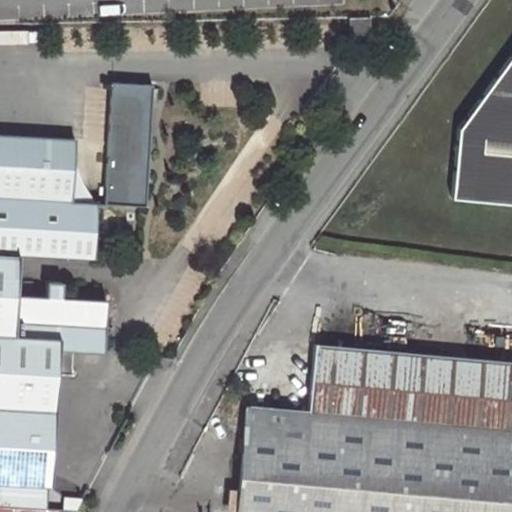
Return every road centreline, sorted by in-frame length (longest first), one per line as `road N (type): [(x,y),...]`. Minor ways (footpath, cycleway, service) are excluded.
road 1 (unclassified): [(452,0),(201,351),(116,511)]
road 2 (unknown): [(251,277),(511,292)]
